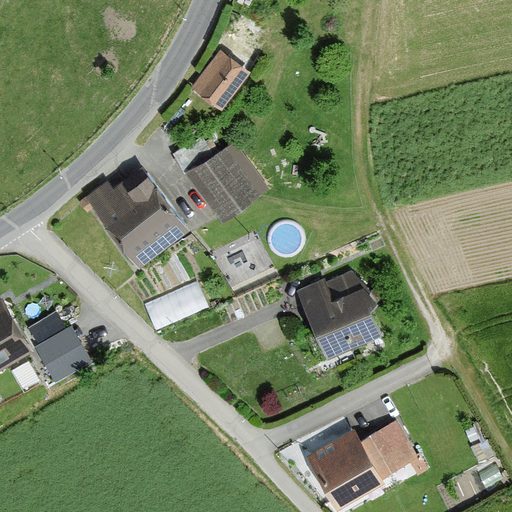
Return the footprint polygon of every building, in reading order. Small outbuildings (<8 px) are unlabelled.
[(218,53),(192,88),(223,110),(249,75),(218,53)] [(226,149),(218,155),(208,137),(172,157),(183,177),(186,175),(222,227),(262,199),(226,149)] [(114,190),(107,182),(84,199),(140,270),(189,231),(140,169),(114,190)] [(154,325),(212,298),(200,272),(142,298),(154,325)] [(327,285),(324,279),(297,291),(327,359),(384,334),(356,272),(327,285)] [(0,370),(34,353),(5,301),(0,303),(0,370)] [(72,326),(34,347),(54,382),(92,361),(72,326)] [(414,458),(395,423),(361,442),(355,431),(309,456),(338,509),(387,482),(385,479),(410,466),(416,476),(426,471),(418,456),(414,458)]
